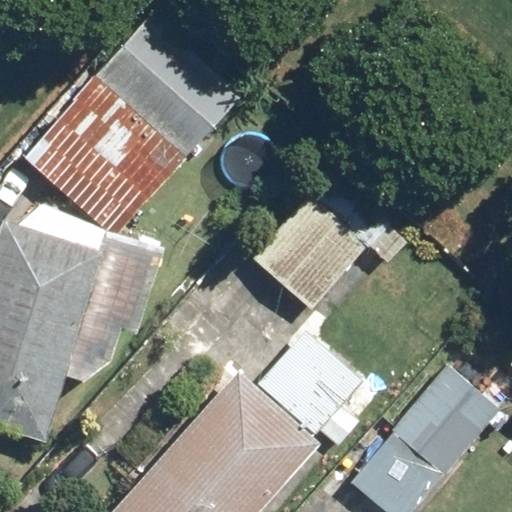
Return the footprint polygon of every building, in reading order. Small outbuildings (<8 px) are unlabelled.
[(167,28),(110,90),(182,157),(240,95),(167,28)] [(306,188),(247,255),(319,317),(377,250),(306,188)] [(0,223),(0,420),(50,435),(106,247),(2,217),(0,223)] [(257,381),(325,444),(380,384),(312,322),(257,381)] [(393,425),(454,479),(511,411),(511,410),(452,358),(393,425)] [(247,511),(316,438),(245,374),(119,511),(247,511)] [(394,433),(353,484),(388,511),(415,511),(446,474),(394,433)]
